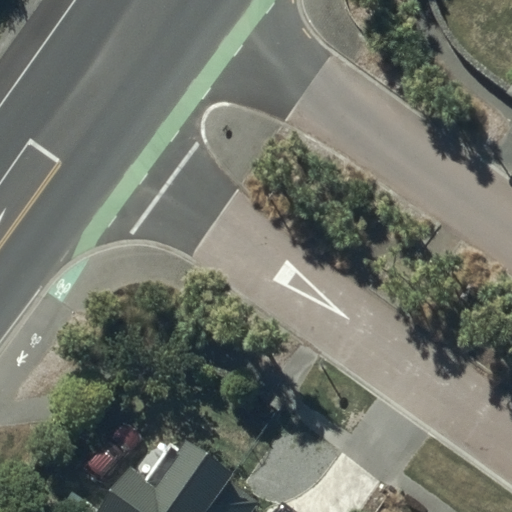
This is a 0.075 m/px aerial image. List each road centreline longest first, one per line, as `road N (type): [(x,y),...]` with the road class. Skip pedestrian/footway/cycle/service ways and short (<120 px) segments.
road 1 (residential): [(113,58),(511,342)]
road 2 (trunk): [(0,222),(113,58)]
